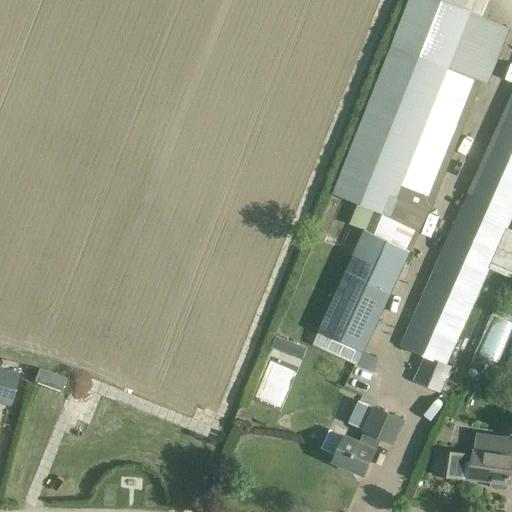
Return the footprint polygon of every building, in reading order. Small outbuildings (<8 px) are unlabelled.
[(487,85),(511,30),(464,10),(468,0),(409,0),(333,195),(358,204),(350,224),(364,230),(318,331),(363,352),(410,250),(482,82),(487,85)] [(424,356),(413,381),(451,399),(460,385),(478,344),(460,337),(511,217),(511,90),(400,345),(424,356)] [(288,341),(275,336),(272,347),(284,352),(288,341)] [(511,347),(503,367),(511,371),(511,347)] [(0,369),(0,403),(9,406),(18,374),(0,369)] [(66,379),(38,369),(34,382),(61,392),(66,379)] [(377,450),(376,449),(381,439),(393,445),(404,421),(375,407),(374,409),(358,402),(348,423),(365,431),(359,442),(345,435),(333,461),(365,475),(377,450)] [(507,487),(507,484),(510,484),(511,471),(511,437),(476,433),(471,470),(463,469),(465,454),(437,450),(434,474),(491,481),(491,485),(493,488),(504,489),(507,487)]
